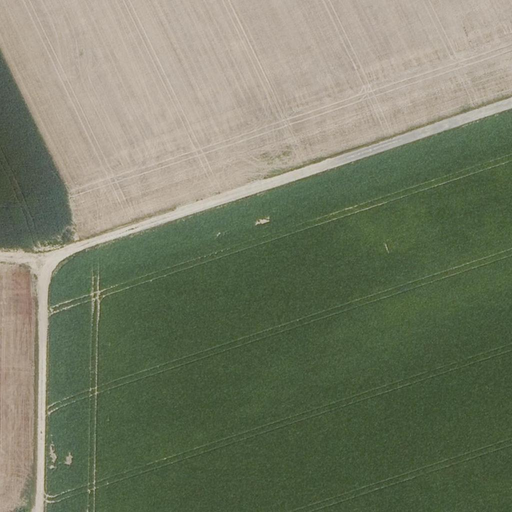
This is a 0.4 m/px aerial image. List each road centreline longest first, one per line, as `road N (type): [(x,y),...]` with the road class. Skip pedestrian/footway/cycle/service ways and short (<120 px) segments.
road 1 (track): [(46,271),(71,256),(511,111)]
road 2 (track): [(46,271),(35,511)]
